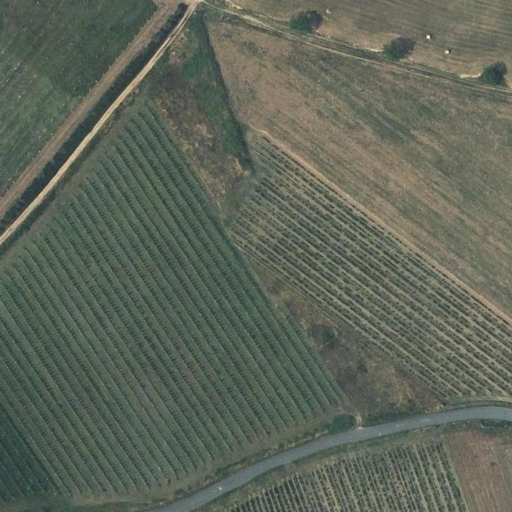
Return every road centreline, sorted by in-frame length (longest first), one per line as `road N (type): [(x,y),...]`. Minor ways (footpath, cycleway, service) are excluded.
road 1 (tertiary): [(171,511),(350,440),(468,419),(511,422)]
road 2 (track): [(198,0),(0,243)]
